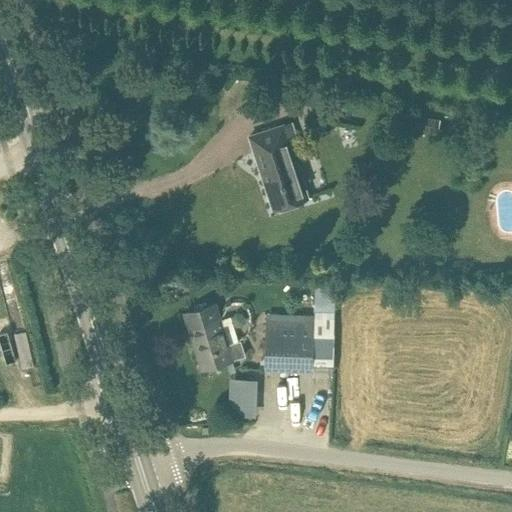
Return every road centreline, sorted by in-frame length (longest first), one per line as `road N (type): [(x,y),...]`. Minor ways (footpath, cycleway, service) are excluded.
road 1 (tertiary): [(141,464),(0,41)]
road 2 (unclassified): [(511,489),(202,449),(141,464)]
